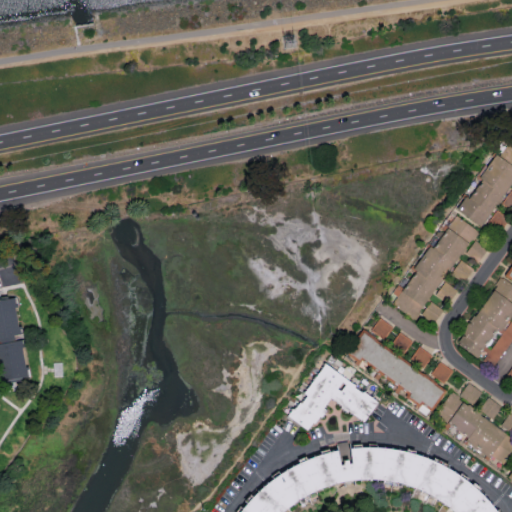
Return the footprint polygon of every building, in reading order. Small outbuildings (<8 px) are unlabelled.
[(511,163),(511,146),(502,139),(493,151),(511,163)] [(480,226),(511,177),(511,165),(492,153),(471,185),(472,186),(456,210),(480,226)] [(414,317),(466,240),(470,242),(477,230),(454,214),(446,226),(441,223),(411,268),(414,271),(403,287),(400,284),(389,300),(414,317)] [(472,267),(458,259),(450,272),(463,281),(472,267)] [(511,338),(511,284),(498,275),(455,342),(494,367),(511,338)] [(445,300),(454,287),(444,280),(434,293),(445,300)] [(0,298),(0,379),(26,376),(14,296),(0,298)] [(442,309),(429,300),(420,312),(433,321),(442,309)] [(392,325),(379,317),(370,330),(383,338),(392,325)] [(403,353),(412,341),(399,331),(390,343),(403,353)] [(348,351),(431,407),(443,388),(361,333),(348,351)] [(431,355),(418,345),(408,358),(422,368),(431,355)] [(430,374),(444,383),(452,369),(438,361),(430,374)] [(287,417),(323,367),(374,403),(362,421),(327,396),(304,428),(287,417)] [(481,391),(467,382),(459,396),(474,404),(481,391)] [(500,464),(511,446),(511,437),(449,393),(433,416),(500,464)] [(492,419),(501,406),(487,396),(478,409),(492,419)] [(511,413),(509,411),(499,424),(511,433),(511,413)] [(236,511),(242,504),(260,486),(280,470),(303,459),(329,450),(334,449),(337,463),(340,463),(340,459),(344,459),(345,462),(348,462),(347,447),(353,446),(376,446),(403,450),(428,458),(450,470),(464,480),(473,488),(483,498),(491,509),(493,511),(236,511)]
